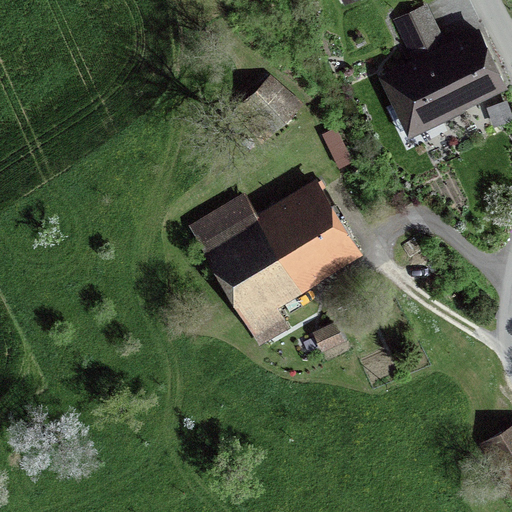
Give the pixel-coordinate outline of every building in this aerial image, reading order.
[(427,1),(393,18),(411,56),(378,72),(409,135),(466,108),(465,105),(508,85),(479,24),(446,40),(427,1)] [(263,142),(303,103),(270,71),(231,110),(263,142)] [(511,119),(511,112),(507,98),(487,105),(494,125),(511,119)] [(324,128),(339,164),(355,157),(340,122),(324,128)] [(245,190),(188,223),(260,344),(290,326),(277,304),(364,253),(317,174),(256,210),(245,190)] [(405,256),(424,284),(440,274),(422,246),(405,256)] [(345,339),(335,320),(313,330),(322,350),(345,339)] [(511,421),(479,442),(511,495),(511,421)]
